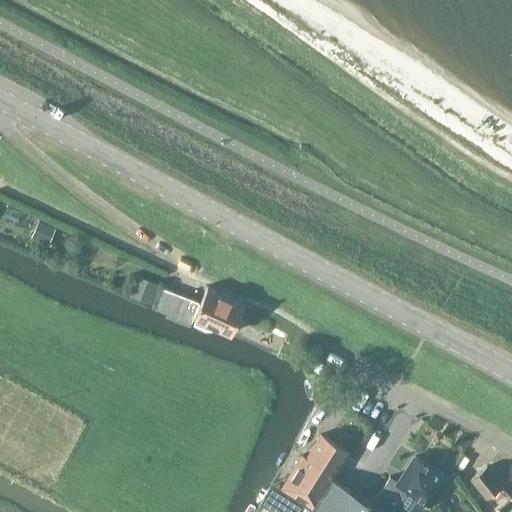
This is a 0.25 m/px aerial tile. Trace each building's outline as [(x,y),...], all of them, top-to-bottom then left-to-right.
[(232,333),(245,303),(208,286),(201,302),(175,292),(161,287),(153,308),(191,323),(194,316),(232,333)] [(282,488),(314,508),(332,479),(349,453),(321,434),(306,457),(302,455),(282,488)] [(415,456),(399,482),(391,477),(379,494),(399,507),(409,491),(430,505),(448,477),(415,456)] [(487,466),(472,479),(486,497),(502,485),(487,466)] [(383,511),(332,479),(314,508),(315,510),(313,511),(383,511)] [(498,511),(511,511),(511,497),(497,510),(498,511)]
